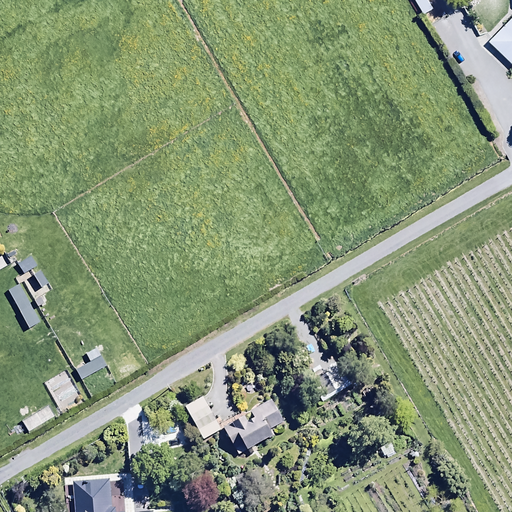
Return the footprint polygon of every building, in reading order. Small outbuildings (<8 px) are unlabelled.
[(412,0),(422,16),(431,11),(425,0),(412,0)] [(511,17),(487,44),(511,67),(511,17)] [(171,237),(176,246),(188,238),(183,230),(171,237)] [(29,256),(16,264),(23,274),(36,266),(29,256)] [(39,270),(32,274),(40,288),(47,284),(39,270)] [(40,322),(19,284),(7,292),(27,329),(40,322)] [(75,370),(80,380),(107,367),(102,356),(75,370)] [(310,384),(321,404),(351,387),(339,367),(310,384)] [(70,384),(52,393),(58,405),(76,396),(70,384)] [(184,408),(184,409),(202,441),(219,432),(201,399),(184,408)] [(270,430),(283,423),(270,400),(222,428),(238,456),(273,436),(270,430)] [(47,407),(21,422),(28,434),(54,418),(47,407)] [(109,482),(72,485),(73,511),(134,511),(131,470),(108,472),(109,482)]
